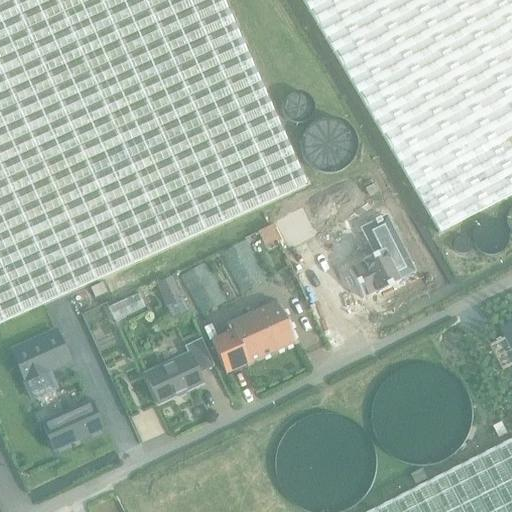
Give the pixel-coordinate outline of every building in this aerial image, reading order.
[(0,0),(0,322),(305,186),(220,0),(0,0)] [(511,0),(302,0),(439,232),(511,193),(511,152),(506,141),(511,137),(511,0)] [(344,160),(348,122),(310,119),(306,157),(344,160)] [(378,191),(374,184),(365,189),(369,196),(378,191)] [(279,221),(286,237),(308,226),(301,211),(279,221)] [(373,254),(374,255),(361,261),(362,263),(348,270),(362,299),(376,292),(377,293),(398,283),(397,280),(413,272),(385,217),(379,220),(379,218),(373,221),(374,222),(368,225),(381,251),(375,254),(374,254),(373,254)] [(246,240),(218,255),(240,294),(267,279),(246,240)] [(205,263),(180,277),(201,315),(201,316),(217,307),(227,302),(205,263)] [(171,277),(156,284),(172,319),(187,312),(171,277)] [(137,294),(107,308),(114,322),(144,308),(137,294)] [(275,304),(253,314),(270,353),(293,343),(275,304)] [(223,375),(270,353),(253,314),(228,325),(231,331),(208,342),(223,375)] [(25,342),(8,350),(22,382),(30,399),(31,402),(58,389),(50,372),(70,363),(55,329),(25,342)] [(211,366),(198,339),(181,347),(185,355),(142,375),(156,405),(172,398),(175,399),(182,396),(184,392),(197,387),(191,375),(211,366)] [(88,402),(63,413),(41,423),(54,451),(63,446),(100,430),(88,402)] [(511,511),(511,442),(373,511),(511,511)]
